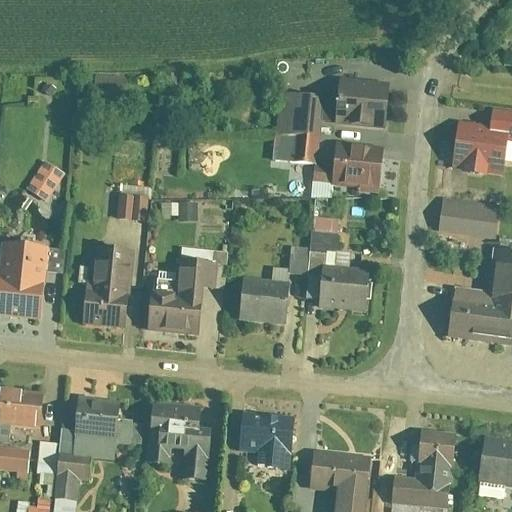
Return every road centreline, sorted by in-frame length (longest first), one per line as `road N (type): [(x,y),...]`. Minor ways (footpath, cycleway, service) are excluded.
road 1 (residential): [(487,0),(429,80),(385,389)]
road 2 (residential): [(385,389),(0,349)]
road 3 (residential): [(511,407),(385,389)]
